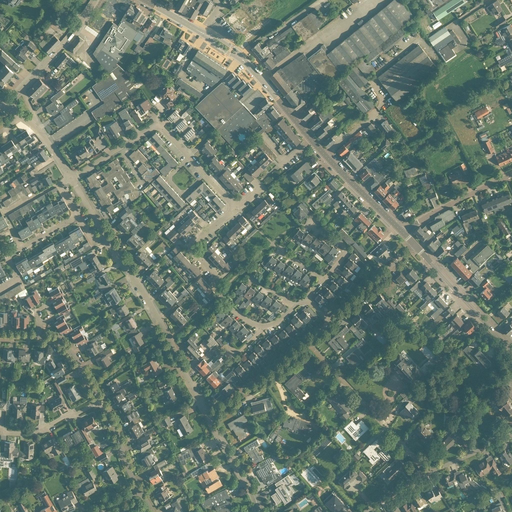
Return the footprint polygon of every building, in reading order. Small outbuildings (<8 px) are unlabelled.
[(193,0),(180,0),(176,8),(186,14),(187,15),(192,6),(191,5),(193,0)] [(195,0),(193,0),(191,5),(192,6),(187,15),(194,19),(199,11),(203,4),(197,1),(195,0)] [(197,0),(197,1),(203,4),(199,11),(201,15),(202,15),(205,16),(208,16),(214,5),(214,3),(208,0),(197,0)] [(404,4),(401,0),(400,0),(401,0),(400,0),(393,0),(330,52),(327,54),(342,73),(342,74),(414,16),(404,4)] [(422,0),(428,8),(425,10),(424,11),(424,10),(421,12),(423,16),(427,14),(445,2),(446,2),(448,0),(422,0)] [(463,0),(452,0),(433,13),(438,20),(465,2),(463,0)] [(492,8),(495,14),(502,10),(498,4),(499,3),(497,0),(490,5),(486,7),(488,10),(492,8)] [(136,8),(131,4),(130,4),(117,25),(113,23),(98,46),(93,53),(99,61),(108,73),(119,65),(116,64),(145,22),(148,17),(143,13),(144,11),(137,6),(136,8)] [(258,12),(262,18),(271,11),(267,5),(258,12)] [(238,35),(255,23),(243,7),(226,18),(238,35)] [(497,28),(507,21),(504,18),(494,24),(497,28)] [(154,21),(152,19),(152,20),(150,19),(147,23),(146,22),(145,23),(141,30),(144,32),(147,27),(151,30),(152,28),(156,22),(155,22),(154,21)] [(292,26),(267,44),(271,50),(284,40),(283,39),(295,31),(303,42),(312,35),(301,20),(292,26)] [(500,30),(503,36),(495,40),(497,43),(505,39),(503,36),(511,31),(511,27),(510,24),(500,30)] [(40,32),(42,35),(49,28),(46,26),(40,32)] [(449,32),(445,26),(428,38),(445,63),(456,55),(452,49),(457,45),(457,44),(460,42),(453,30),(449,32)] [(164,28),(163,29),(160,27),(154,36),(171,45),(172,42),(171,42),(173,38),(171,37),(172,34),(167,31),(167,30),(164,28)] [(398,42),(406,35),(401,28),(392,34),(398,42)] [(53,35),(46,42),(43,39),(42,40),(38,36),(34,40),(42,47),(49,54),(60,41),(53,35)] [(79,36),(69,48),(75,53),(85,41),(79,36)] [(151,45),(154,38),(150,36),(146,43),(151,45)] [(173,48),(170,53),(168,52),(165,54),(182,64),(191,51),(190,50),(192,46),(186,42),(180,38),(173,48)] [(25,42),(21,47),(27,52),(29,50),(31,52),(36,47),(30,41),(27,44),(25,42)] [(290,53),(287,48),(282,42),(281,44),(273,50),(277,55),(274,57),(275,58),(273,59),(272,57),(274,55),(270,52),(264,57),(261,60),(263,63),(265,65),(269,70),(274,65),(275,64),(274,63),(276,64),(278,62),(290,53)] [(256,54),(262,49),(260,46),(261,45),(258,43),(252,48),(256,54)] [(342,73),(327,54),(330,52),(323,44),(320,47),(321,48),(307,59),(316,69),(320,74),(325,80),(329,86),(334,82),(332,80),(342,73)] [(25,55),(27,52),(21,47),(19,45),(15,49),(19,53),(16,56),(22,62),(27,57),(25,55)] [(386,88),(427,56),(418,45),(378,78),(386,88)] [(267,54),(267,53),(270,51),(266,46),(262,49),(256,54),(261,59),(267,54)] [(3,84),(4,83),(4,82),(4,81),(5,81),(5,80),(8,77),(8,78),(10,75),(13,72),(14,71),(15,72),(15,71),(16,70),(18,68),(19,67),(2,50),(0,52),(0,87),(0,88),(0,87),(1,86),(1,87),(3,85),(3,84)] [(192,72),(204,54),(201,52),(198,50),(193,57),(194,57),(191,61),(186,69),(192,72)] [(65,53),(60,59),(65,63),(67,61),(71,65),(74,61),(65,53)] [(273,74),(270,76),(278,86),(281,90),(285,95),(316,69),(307,59),(305,56),(303,53),(282,69),(281,68),(273,74)] [(192,72),(190,74),(193,76),(195,74),(197,76),(210,58),(208,57),(204,54),(192,72)] [(437,69),(427,56),(386,88),(396,101),(407,93),(414,87),(437,69)] [(511,56),(506,60),(503,62),(504,65),(511,60),(511,56)] [(204,81),(216,62),(210,58),(197,76),(204,81)] [(60,69),(65,63),(60,59),(55,64),(58,67),(60,69)] [(370,79),(367,76),(373,72),(362,59),(347,71),(347,72),(337,81),(364,114),(375,105),(360,87),(370,79)] [(220,79),(227,69),(216,62),(204,81),(212,86),(220,79)] [(137,82),(119,65),(108,73),(109,74),(92,86),(102,100),(103,100),(105,103),(91,112),(93,116),(92,117),(94,119),(95,118),(97,121),(106,114),(107,113),(130,97),(126,92),(126,91),(127,91),(127,90),(137,82)] [(302,98),(315,87),(311,81),(315,78),(320,74),(316,69),(285,95),(296,109),(305,102),(307,101),(306,99),(304,99),(303,100),(302,98)] [(242,103),(239,100),(252,88),(248,83),(247,84),(243,80),(242,81),(237,76),(234,73),(233,73),(232,72),(206,96),(202,99),(195,106),(217,129),(237,110),(243,105),(242,104),(242,103)] [(325,80),(320,74),(315,78),(320,84),(325,80)] [(36,96),(38,98),(44,91),(42,89),(46,86),(40,79),(28,92),(34,98),(36,96)] [(329,86),(325,80),(320,84),(324,90),(329,86)] [(60,88),(53,81),(49,85),(56,92),(60,88)] [(70,82),(61,90),(62,91),(71,84),(70,82)] [(166,85),(162,88),(158,91),(164,97),(165,96),(168,99),(163,103),(169,109),(172,105),(173,104),(171,102),(176,97),(172,93),(174,91),(171,87),(169,89),(166,85)] [(419,93),(414,87),(407,93),(409,95),(415,91),(418,94),(419,93)] [(57,93),(55,95),(58,98),(64,93),(62,91),(61,90),(57,93)] [(244,104),(217,129),(230,143),(263,113),(263,114),(272,106),(270,104),(271,104),(266,98),(259,104),(261,106),(258,108),(259,109),(255,112),(256,112),(253,115),(244,104)] [(62,114),(54,119),(58,126),(59,125),(60,127),(73,118),(73,117),(72,118),(68,112),(71,110),(70,109),(78,102),(76,99),(65,107),(60,111),(62,114)] [(135,109),(131,112),(135,118),(137,123),(142,120),(140,117),(147,112),(146,110),(152,106),(149,102),(147,99),(141,103),(143,106),(140,108),(136,111),(135,109)] [(50,104),(46,107),(46,108),(47,108),(48,109),(47,110),(48,111),(48,112),(49,113),(50,114),(52,113),(54,116),(60,111),(65,107),(64,107),(62,104),(60,105),(58,107),(54,102),(53,102),(50,104)] [(316,102),(300,114),(305,120),(312,114),(310,112),(313,110),(312,109),(314,107),(315,108),(319,105),(316,102)] [(273,120),(280,115),(272,106),(263,114),(249,126),(252,131),(256,127),(260,125),(263,128),(259,131),(255,134),(257,137),(266,130),(270,127),(268,124),(273,120)] [(478,119),(489,112),(486,106),(474,113),(475,114),(473,115),(475,118),(476,119),(477,118),(478,119)] [(131,118),(127,111),(125,108),(119,113),(124,121),(121,124),(124,127),(123,128),(125,131),(128,129),(128,128),(132,126),(128,119),(131,118)] [(177,125),(189,114),(186,111),(182,114),(182,115),(180,117),(177,113),(178,112),(176,109),(171,114),(167,117),(170,120),(171,119),(173,121),(177,125)] [(315,119),(309,124),(313,129),(319,124),(320,124),(323,121),(321,119),(326,114),(324,111),(323,111),(319,114),(320,115),(315,119)] [(192,127),(197,123),(194,120),(190,123),(190,124),(188,125),(185,122),(190,118),(190,116),(189,114),(177,125),(176,126),(180,131),(181,130),(185,134),(192,127)] [(275,125),(278,130),(286,123),(284,121),(285,120),(283,118),(275,125)] [(326,131),(335,123),(332,119),(318,130),(319,131),(316,133),(317,134),(318,136),(319,136),(320,138),(327,132),(326,131)] [(383,122),(379,125),(385,134),(386,133),(389,138),(395,133),(392,129),(392,128),(386,120),(383,122)] [(117,123),(116,121),(108,126),(109,128),(106,130),(106,131),(109,134),(111,138),(115,136),(116,137),(120,135),(116,130),(120,127),(117,123)] [(282,134),(291,127),(289,125),(288,126),(286,123),(278,130),(282,134)] [(371,124),(365,128),(370,134),(370,135),(376,130),(371,124)] [(334,139),(344,130),(341,126),(324,142),(329,147),(335,141),(334,139)] [(100,127),(94,131),(100,139),(105,135),(100,127)] [(185,134),(184,135),(186,138),(188,140),(189,138),(193,143),(197,140),(205,132),(202,129),(199,132),(197,134),(194,131),(195,130),(192,127),(185,134)] [(286,138),(293,132),(291,130),(292,129),(291,127),(282,134),(281,135),(282,137),(284,136),(286,138)] [(26,130),(21,133),(26,141),(28,144),(35,140),(33,136),(31,137),(26,130)] [(359,132),(351,138),(354,141),(361,135),(362,135),(360,131),(359,132)] [(148,140),(152,144),(160,137),(156,132),(148,140)] [(289,143),(298,136),(296,134),(295,135),(293,132),(286,138),(289,143)] [(21,144),(26,141),(21,133),(16,136),(20,142),(17,143),(21,149),(22,151),(25,149),(23,147),(21,144)] [(300,138),(298,136),(289,143),(293,147),(300,141),(298,139),(300,138)] [(165,142),(160,137),(152,144),(157,149),(161,145),(165,142)] [(77,151),(72,154),(73,157),(77,163),(82,159),(82,158),(86,155),(87,157),(91,154),(90,153),(98,148),(91,138),(86,141),(88,144),(82,147),(81,145),(77,148),(78,150),(78,151),(77,152),(77,151)] [(386,138),(382,143),(379,145),(383,150),(391,144),(386,138)] [(441,148),(450,144),(448,139),(439,143),(441,148)] [(11,140),(6,143),(13,154),(21,149),(17,143),(14,145),(11,140)] [(204,153),(212,146),(209,143),(210,142),(208,140),(207,141),(206,140),(202,143),(204,145),(201,148),(203,151),(202,152),(204,153)] [(342,156),(347,151),(348,150),(347,148),(352,143),(350,140),(338,151),(338,152),(339,154),(340,153),(342,156)] [(494,151),(489,140),(483,143),(487,153),(494,151)] [(13,154),(6,143),(1,146),(5,152),(1,154),(5,159),(13,154)] [(170,154),(161,145),(157,149),(165,158),(170,154)] [(214,149),(212,146),(204,153),(205,155),(206,154),(208,156),(212,153),(213,155),(214,155),(217,152),(216,151),(217,150),(215,148),(214,149)] [(349,153),(344,158),(348,162),(358,153),(362,149),(360,147),(356,151),(353,154),(350,152),(349,153)] [(34,160),(39,157),(45,153),(43,149),(36,153),(36,154),(29,159),(31,162),(34,160)] [(132,155),(130,156),(135,162),(138,159),(143,163),(142,164),(147,159),(141,153),(138,149),(135,151),(135,150),(131,154),(132,155)] [(352,166),(358,160),(356,158),(363,151),(362,149),(358,153),(348,162),(352,166)] [(275,159),(271,154),(269,156),(267,154),(265,152),(262,150),(260,152),(261,153),(259,155),(268,164),(270,162),(271,163),(273,161),(275,159)] [(500,166),(511,160),(507,151),(496,157),(500,166)] [(48,158),(45,153),(39,157),(40,159),(36,161),(32,163),(34,167),(48,158)] [(0,168),(1,168),(0,166),(10,160),(8,157),(5,159),(1,154),(0,154),(0,168)] [(178,163),(170,154),(165,158),(169,162),(173,167),(178,163)] [(211,169),(219,161),(216,159),(217,158),(214,155),(213,155),(210,159),(212,161),(208,164),(211,166),(210,167),(211,169)] [(266,166),(268,164),(259,155),(255,159),(257,161),(265,169),(267,167),(266,166)] [(106,172),(105,172),(102,174),(105,178),(122,167),(119,164),(118,164),(119,161),(117,158),(108,164),(109,166),(111,166),(112,168),(111,169),(106,172)] [(372,175),(378,169),(380,168),(375,162),(377,161),(374,158),(366,165),(368,168),(360,175),(361,176),(360,176),(361,178),(362,177),(364,180),(365,180),(364,180),(371,174),(372,175)] [(361,163),(358,160),(352,166),(356,171),(366,161),(364,159),(361,163)] [(219,161),(211,169),(213,170),(214,169),(216,171),(219,168),(221,170),(225,167),(224,166),(225,166),(223,163),(222,164),(219,161)] [(265,169),(257,161),(253,165),(260,172),(262,170),(263,171),(265,169)] [(164,175),(173,167),(169,162),(160,171),(161,172),(164,175)] [(247,166),(256,177),(258,175),(257,174),(260,172),(253,165),(251,163),(251,162),(247,166)] [(308,174),(308,173),(313,169),(307,162),(291,175),(297,183),(303,177),(300,173),(304,169),(308,174)] [(430,171),(426,163),(422,166),(426,174),(430,171)] [(228,171),(230,170),(227,166),(225,167),(221,170),(220,171),(222,174),(218,177),(220,179),(221,178),(223,181),(231,174),(228,171)] [(124,171),(122,167),(105,178),(108,182),(110,181),(111,179),(116,176),(117,176),(118,178),(118,179),(119,181),(128,175),(126,173),(123,172),(124,171)] [(146,167),(140,172),(142,174),(144,176),(143,177),(146,181),(147,180),(149,182),(153,179),(160,173),(156,168),(151,173),(148,169),(146,167)] [(415,167),(404,171),(408,178),(411,177),(409,174),(417,171),(415,167)] [(469,172),(466,167),(460,170),(463,175),(469,172)] [(99,181),(101,181),(100,179),(98,180),(97,179),(96,178),(96,176),(101,173),(102,174),(105,172),(102,168),(86,178),(88,182),(89,182),(89,185),(90,187),(99,181)] [(385,177),(378,169),(372,175),(371,174),(364,180),(365,180),(367,182),(367,183),(370,186),(369,187),(371,189),(371,188),(372,189),(378,183),(379,183),(385,177)] [(248,171),(245,173),(252,180),(255,178),(248,171)] [(226,186),(234,178),(236,176),(233,172),(231,174),(223,181),(226,183),(224,184),(226,186)] [(454,174),(449,176),(450,179),(452,185),(464,180),(461,174),(461,172),(458,173),(459,174),(455,176),(454,174)] [(25,173),(13,181),(16,186),(12,188),(8,191),(11,197),(12,196),(15,194),(17,193),(20,191),(22,190),(24,188),(21,183),(28,178),(25,173)] [(252,180),(245,173),(243,175),(250,182),(252,180)] [(311,175),(305,180),(313,188),(320,181),(318,178),(319,177),(317,174),(313,177),(311,175)] [(52,182),(48,175),(42,179),(39,181),(43,187),(52,182)] [(130,178),(128,175),(119,181),(120,183),(122,183),(123,185),(122,186),(117,189),(116,189),(113,191),(116,195),(133,185),(130,181),(129,181),(130,178)] [(151,182),(156,187),(164,180),(159,175),(151,182)] [(428,181),(425,175),(419,178),(422,184),(428,181)] [(231,189),(238,182),(235,179),(234,178),(226,186),(228,188),(229,187),(231,189)] [(328,190),(320,197),(312,205),(316,210),(324,203),(330,197),(331,196),(329,194),(339,185),(333,179),(325,186),(328,190)] [(168,184),(164,180),(156,187),(160,192),(168,184)] [(97,195),(113,185),(110,181),(108,182),(108,184),(103,187),(101,186),(100,185),(100,183),(101,183),(102,182),(101,181),(99,181),(90,187),(92,190),(95,190),(94,192),(97,195)] [(380,185),(374,191),(378,195),(389,183),(387,181),(382,186),(382,187),(380,185)] [(201,193),(208,186),(204,182),(194,190),(199,195),(201,193)] [(239,183),(238,182),(231,189),(233,191),(232,192),(234,194),(242,187),(239,183)] [(390,184),(389,183),(378,195),(381,198),(387,192),(385,190),(386,190),(390,186),(390,185),(390,184)] [(172,189),(168,184),(160,192),(164,197),(172,189)] [(113,185),(97,195),(99,199),(100,199),(100,202),(101,204),(110,199),(109,197),(108,197),(107,195),(107,194),(112,190),(113,191),(116,189),(113,185)] [(135,188),(133,185),(116,195),(119,199),(121,198),(122,196),(127,193),(128,193),(129,195),(129,197),(131,201),(138,197),(139,195),(140,191),(134,189),(135,188)] [(216,195),(208,186),(201,193),(205,197),(207,195),(211,199),(216,195)] [(386,203),(398,191),(396,188),(391,193),(391,194),(390,195),(389,193),(382,200),(386,203)] [(177,194),(172,189),(164,197),(169,201),(177,194)] [(190,203),(199,195),(194,190),(185,198),(190,203)] [(389,206),(395,200),(399,197),(398,196),(400,193),(398,191),(386,203),(389,206)] [(346,209),(352,204),(347,198),(341,192),(335,197),(338,200),(333,204),(334,205),(335,207),(338,204),(340,202),(346,208),(346,209)] [(508,192),(495,198),(500,211),(504,209),(502,205),(511,201),(508,192)] [(430,198),(431,201),(438,198),(435,193),(426,197),(427,199),(430,198)] [(181,199),(177,194),(169,201),(173,206),(181,199)] [(220,200),(216,195),(211,199),(208,202),(212,207),(220,200)] [(402,195),(399,197),(395,200),(389,206),(392,210),(398,204),(399,203),(404,197),(402,195)] [(270,196),(266,200),(271,205),(270,205),(274,210),(277,208),(279,206),(274,200),(270,196)] [(62,197),(60,199),(60,200),(57,201),(58,202),(58,203),(63,212),(69,209),(62,197)] [(330,197),(324,203),(326,206),(333,200),(330,197)] [(121,198),(119,199),(118,201),(114,204),(112,204),(111,202),(111,201),(111,200),(110,199),(101,204),(103,207),(106,208),(105,209),(108,213),(112,210),(124,202),(121,198)] [(495,198),(481,203),(485,212),(492,209),(493,210),(494,210),(495,213),(500,211),(495,198)] [(185,203),(181,199),(173,206),(177,211),(185,203)] [(260,203),(266,209),(270,205),(271,205),(266,200),(265,199),(260,203)] [(225,205),(220,200),(212,207),(217,212),(225,205)] [(58,202),(57,201),(52,205),(53,205),(53,206),(54,207),(57,213),(58,215),(63,212),(58,202)] [(54,207),(53,206),(53,205),(52,205),(51,203),(46,206),(47,209),(47,208),(52,216),(57,213),(54,207)] [(266,209),(260,203),(256,207),(262,213),(266,209)] [(303,210),(306,208),(301,203),(296,208),(298,209),(294,213),(297,216),(297,217),(297,218),(298,218),(299,219),(299,218),(301,220),(307,214),(303,210)] [(357,209),(352,204),(346,209),(351,214),(357,209)] [(52,216),(47,208),(47,209),(46,206),(45,206),(40,209),(42,212),(46,219),(52,216)] [(262,213),(256,207),(252,211),(258,218),(258,217),(262,213)] [(124,218),(129,214),(126,211),(127,210),(125,208),(119,213),(124,218)] [(408,208),(399,215),(404,222),(409,218),(407,214),(411,211),(408,208)] [(46,219),(42,212),(40,209),(35,212),(36,214),(41,222),(46,219)] [(447,210),(435,217),(435,218),(435,220),(434,220),(429,223),(428,223),(431,227),(430,227),(433,232),(439,228),(457,218),(452,209),(448,211),(447,210)] [(193,210),(188,214),(196,222),(200,218),(193,210)] [(258,218),(252,211),(251,210),(246,214),(252,220),(253,222),(258,218)] [(469,213),(472,220),(474,224),(477,223),(475,219),(479,217),(476,210),(472,211),(472,210),(469,211),(469,213)] [(360,220),(362,222),(366,218),(361,213),(355,220),(357,223),(360,220)] [(468,231),(467,227),(474,224),(472,220),(469,213),(462,216),(464,220),(460,222),(462,226),(462,227),(454,233),(457,237),(464,231),(466,235),(470,234),(468,231)] [(42,224),(41,222),(36,214),(31,218),(32,218),(37,227),(42,224)] [(2,215),(0,216),(0,222),(3,228),(8,225),(6,222),(8,221),(6,216),(4,218),(2,215)] [(196,222),(190,216),(186,220),(192,227),(196,223),(196,222)] [(238,220),(239,221),(246,228),(250,224),(243,216),(238,220)] [(31,218),(26,221),(27,223),(28,225),(31,230),(32,230),(37,227),(32,218),(31,218)] [(184,218),(180,223),(181,224),(188,231),(189,229),(190,230),(192,228),(191,227),(192,227),(186,220),(184,218)] [(368,220),(366,218),(362,222),(357,227),(364,233),(364,232),(368,229),(366,228),(371,223),(371,222),(371,221),(369,220),(368,220)] [(130,227),(132,230),(136,227),(129,219),(126,222),(123,219),(118,225),(124,232),(126,231),(127,230),(126,230),(130,227)] [(497,224),(503,233),(510,228),(504,220),(497,224)] [(239,221),(235,225),(241,231),(245,228),(246,228),(239,221)] [(141,222),(139,224),(138,225),(132,230),(131,231),(134,234),(144,225),(141,222)] [(414,232),(419,238),(420,237),(423,240),(426,238),(428,240),(433,236),(431,234),(430,235),(426,231),(430,227),(431,227),(428,223),(422,229),(420,227),(414,232)] [(188,231),(181,224),(177,229),(182,234),(183,234),(183,235),(188,231)] [(33,232),(32,230),(31,230),(28,225),(23,228),(27,236),(33,232)] [(241,231),(235,225),(231,229),(237,235),(241,231)] [(372,237),(381,228),(380,227),(378,229),(374,225),(367,232),(370,235),(372,237)] [(79,226),(74,229),(78,237),(83,234),(79,226)] [(178,238),(182,234),(175,227),(171,231),(178,238)] [(27,236),(23,228),(18,231),(22,239),(27,236)] [(342,228),(341,229),(338,232),(343,238),(344,240),(345,240),(344,240),(349,236),(342,228)] [(383,230),(381,228),(372,237),(374,239),(377,242),(384,235),(381,232),(383,230)] [(511,231),(510,228),(503,233),(505,236),(509,233),(511,237),(511,231)] [(80,240),(78,237),(74,229),(68,233),(69,235),(73,240),(74,243),(80,240)] [(237,235),(231,229),(227,233),(227,234),(234,242),(234,241),(233,239),(237,235)] [(302,241),(308,234),(306,231),(304,233),(300,229),(293,237),(298,241),(297,243),(299,245),(302,242),(302,241)] [(178,238),(171,231),(167,235),(174,242),(178,238)] [(234,242),(227,234),(223,238),(230,246),(235,242),(234,241),(234,242)] [(310,246),(317,238),(314,236),(313,237),(308,234),(302,241),(302,242),(306,245),(305,247),(308,249),(310,246)] [(69,235),(64,238),(70,248),(76,245),(74,243),(73,240),(69,235)] [(142,240),(139,242),(133,235),(127,240),(134,248),(136,246),(139,249),(142,245),(142,246),(145,243),(142,240)] [(355,242),(349,236),(344,240),(348,244),(350,246),(350,247),(355,242)] [(432,252),(441,243),(438,240),(439,240),(436,237),(427,246),(432,252)] [(70,248),(64,238),(59,241),(65,251),(70,248)] [(319,250),(325,242),(321,239),(319,240),(317,238),(310,246),(315,250),(314,251),(316,253),(319,250)] [(142,246),(145,248),(152,241),(150,239),(145,243),(142,246)] [(467,248),(462,243),(459,239),(454,243),(458,247),(459,248),(454,253),(458,257),(467,248)] [(444,249),(450,243),(449,242),(447,240),(441,246),(442,247),(437,252),(438,253),(437,254),(440,257),(447,252),(444,249)] [(65,251),(59,241),(54,244),(57,249),(58,252),(59,254),(65,251)] [(54,244),(53,242),(47,245),(53,255),(58,252),(57,249),(54,244)] [(316,253),(323,259),(325,258),(325,257),(326,256),(334,247),(331,245),(330,246),(325,242),(319,250),(316,253)] [(364,252),(355,242),(350,247),(353,249),(362,260),(367,255),(364,252)] [(460,260),(457,258),(451,264),(465,279),(471,274),(472,274),(496,252),(488,243),(471,258),(467,261),(464,257),(460,260)] [(216,249),(217,249),(217,248),(213,244),(205,251),(209,255),(216,249)] [(377,246),(370,252),(373,255),(374,256),(375,256),(376,256),(377,256),(378,255),(381,258),(378,261),(381,265),(391,256),(388,252),(390,250),(389,249),(389,248),(388,247),(387,246),(386,246),(385,244),(383,245),(379,249),(377,246)] [(53,255),(47,245),(42,248),(43,250),(46,256),(47,258),(52,255),(53,255)] [(174,257),(180,251),(182,250),(177,245),(169,253),(174,257)] [(328,263),(331,266),(334,262),(333,262),(342,251),(339,249),(338,250),(334,247),(326,256),(325,257),(325,258),(329,261),(328,263)] [(141,262),(149,255),(150,253),(146,248),(136,257),(141,262)] [(221,253),(217,249),(216,249),(209,255),(208,256),(212,260),(221,253)] [(43,250),(38,254),(42,261),(47,258),(46,256),(43,250)] [(184,255),(180,251),(174,257),(178,261),(184,255)] [(216,265),(223,259),(222,259),(225,257),(221,253),(212,260),(216,265)] [(354,253),(352,256),(351,255),(348,258),(350,259),(346,264),(354,270),(358,265),(361,268),(364,263),(354,253)] [(42,261),(38,254),(32,257),(39,267),(44,264),(42,261)] [(83,262),(82,263),(85,269),(88,267),(89,267),(89,266),(99,261),(95,255),(89,258),(85,261),(83,262)] [(146,267),(151,262),(154,265),(159,261),(162,258),(160,255),(154,260),(149,255),(141,262),(146,267)] [(188,259),(184,255),(178,261),(182,265),(188,259)] [(269,255),(261,262),(265,265),(266,264),(270,268),(269,270),(272,272),(274,269),(281,261),(278,259),(277,260),(272,256),(272,257),(269,255)] [(80,256),(69,263),(71,266),(73,268),(78,265),(82,263),(83,262),(80,256)] [(39,267),(32,257),(27,260),(30,265),(32,268),(33,270),(39,267)] [(30,265),(27,260),(26,258),(20,261),(26,271),(32,268),(30,265)] [(192,264),(188,259),(182,265),(186,269),(186,270),(192,264)] [(227,263),(223,259),(216,265),(220,269),(221,268),(227,263)] [(26,271),(20,261),(15,264),(21,274),(25,271),(26,271)] [(102,267),(99,261),(89,266),(89,267),(88,267),(89,269),(90,271),(86,274),(87,275),(86,276),(87,279),(90,277),(98,273),(97,273),(96,274),(95,271),(102,267)] [(229,261),(227,263),(221,268),(225,273),(233,266),(229,261)] [(283,273),(289,265),(287,263),(285,265),(281,261),(274,269),(279,273),(278,274),(280,276),(283,273)] [(193,262),(192,264),(186,270),(186,269),(186,270),(190,274),(197,267),(193,262)] [(357,273),(354,270),(346,264),(344,266),(345,267),(342,272),(349,279),(350,278),(353,274),(355,275),(357,273)] [(291,278),(298,270),(295,267),(294,269),(289,265),(283,273),(287,277),(286,279),(289,281),(291,278)] [(473,275),(468,279),(471,283),(471,282),(472,283),(486,270),(489,267),(487,265),(479,272),(478,271),(474,273),(473,275)] [(202,271),(197,267),(190,274),(194,279),(202,271)] [(414,281),(419,276),(412,269),(410,271),(408,268),(403,272),(403,271),(395,279),(400,285),(406,280),(410,284),(412,286),(410,289),(412,291),(413,290),(415,288),(416,287),(416,288),(420,284),(422,283),(419,280),(416,284),(414,281)] [(300,282),(306,274),(304,272),(302,273),(298,270),(291,278),(289,281),(296,287),(297,285),(300,282)] [(486,270),(472,283),(473,284),(472,284),(475,287),(480,282),(481,281),(488,275),(486,274),(486,273),(488,271),(486,270)] [(147,277),(152,282),(159,275),(157,273),(156,274),(154,271),(151,273),(148,276),(147,277)] [(349,279),(342,272),(338,276),(340,278),(338,281),(337,281),(345,287),(349,282),(351,284),(353,281),(350,278),(349,279)] [(100,288),(95,291),(96,293),(101,290),(111,284),(110,281),(106,273),(96,278),(100,285),(99,286),(100,288)] [(170,281),(173,278),(174,277),(171,274),(165,280),(168,283),(170,281)] [(311,278),(306,274),(300,282),(304,286),(303,287),(306,289),(314,279),(312,276),(311,278)] [(162,278),(159,275),(152,282),(157,287),(163,281),(161,278),(162,278)] [(195,282),(199,287),(205,281),(201,277),(195,282)] [(337,281),(338,281),(334,278),(331,283),(332,284),(330,287),(338,293),(342,288),(343,290),(345,287),(337,281)] [(490,300),(495,295),(491,291),(491,290),(490,289),(492,286),(489,282),(487,280),(481,285),(484,287),(486,288),(480,293),(486,300),(488,298),(490,300)] [(209,285),(205,281),(199,287),(203,291),(209,285)] [(423,295),(432,287),(426,282),(422,286),(420,284),(416,288),(416,287),(415,288),(413,290),(420,297),(423,295)] [(244,295),(251,287),(248,285),(247,287),(242,283),(236,290),(241,294),(239,296),(242,298),(244,295)] [(336,296),(338,293),(330,287),(327,284),(323,289),(325,290),(323,292),(322,292),(330,299),(333,301),(337,297),(336,296)] [(213,290),(209,285),(203,291),(207,295),(212,290),(213,290)] [(57,287),(49,292),(52,297),(55,296),(56,298),(62,295),(63,294),(61,289),(59,291),(57,287)] [(253,299),(259,291),(257,289),(255,291),(251,287),(244,295),(249,299),(246,303),(244,301),(239,307),(244,311),(247,307),(250,302),(252,301),(253,299)] [(432,287),(423,295),(425,298),(427,301),(426,302),(425,302),(428,305),(428,304),(429,303),(431,301),(433,300),(437,296),(435,294),(437,293),(432,287)] [(114,288),(105,293),(111,304),(120,299),(118,295),(116,291),(114,288)] [(37,298),(38,298),(40,297),(36,290),(31,292),(32,294),(29,296),(34,304),(39,302),(37,298)] [(96,293),(93,295),(94,297),(95,297),(97,298),(104,294),(101,290),(96,293)] [(164,301),(172,294),(169,290),(168,292),(165,290),(159,296),(164,301)] [(216,295),(212,290),(207,295),(204,297),(209,302),(216,295)] [(322,292),(323,292),(320,290),(317,292),(317,293),(316,294),(317,296),(315,299),(319,302),(323,305),(327,300),(328,301),(330,299),(322,292)] [(261,304),(268,296),(265,294),(264,295),(259,291),(253,299),(252,301),(256,305),(259,307),(261,304)] [(175,297),(172,294),(164,301),(169,307),(177,299),(175,297)] [(380,294),(373,300),(378,305),(377,306),(382,311),(389,305),(391,307),(393,310),(396,307),(396,306),(390,300),(389,299),(386,302),(384,299),(380,294)] [(56,309),(64,304),(62,300),(64,299),(62,295),(56,298),(54,299),(56,302),(53,303),(56,309)] [(25,296),(21,299),(25,306),(27,304),(29,307),(34,304),(29,296),(26,298),(25,296)] [(270,308),(276,300),(273,298),(272,300),(268,296),(261,304),(259,307),(261,309),(264,308),(265,309),(267,311),(269,310),(270,308)] [(438,316),(434,319),(435,320),(443,312),(448,307),(446,305),(447,304),(440,296),(435,300),(438,303),(436,306),(439,310),(438,311),(435,313),(438,316)] [(186,301),(183,298),(180,301),(178,303),(177,304),(180,307),(186,301)] [(392,298),(390,300),(396,306),(398,304),(392,298)] [(498,312),(503,318),(509,313),(504,307),(508,303),(504,299),(498,305),(499,304),(502,308),(498,312)] [(281,304),(276,300),(270,308),(269,310),(272,313),(268,319),(271,321),(273,320),(274,320),(280,313),(279,312),(285,305),(282,303),(281,304)] [(64,304),(56,309),(59,314),(62,312),(63,314),(70,310),(69,308),(70,308),(69,306),(69,305),(68,305),(67,302),(64,304)] [(112,315),(116,312),(119,317),(128,311),(124,304),(118,308),(116,309),(114,307),(109,309),(112,315)] [(366,313),(371,318),(375,314),(384,324),(388,320),(375,307),(373,309),(369,304),(366,307),(365,306),(363,309),(363,310),(363,311),(365,313),(366,313)] [(399,304),(398,304),(396,306),(396,307),(402,314),(405,311),(399,304)] [(176,320),(182,315),(179,312),(181,310),(179,307),(171,315),(176,320)] [(304,311),(300,315),(306,322),(311,318),(312,320),(315,317),(305,307),(303,309),(304,311)] [(435,320),(434,321),(435,322),(437,320),(438,322),(444,317),(443,316),(445,315),(448,318),(455,312),(450,307),(443,313),(443,312),(435,320)] [(214,324),(212,325),(215,328),(218,325),(221,322),(229,315),(227,313),(225,311),(223,309),(222,309),(221,310),(213,317),(217,321),(214,324)] [(20,327),(20,317),(16,317),(16,311),(15,310),(14,310),(13,310),(12,310),(11,311),(11,314),(8,314),(8,322),(11,322),(11,323),(14,323),(14,327),(20,327)] [(199,314),(196,311),(190,317),(192,320),(199,314)] [(300,315),(297,312),(294,314),(296,316),(292,320),(298,327),(299,327),(304,327),(306,326),(306,323),(306,322),(300,315)] [(26,327),(26,323),(29,323),(29,315),(24,315),(24,313),(20,313),(20,317),(20,327),(26,327)] [(57,328),(66,323),(64,320),(66,319),(63,314),(56,318),(57,321),(54,323),(57,328)] [(355,327),(357,330),(358,331),(363,326),(365,327),(368,325),(358,314),(352,320),(357,325),(355,327)] [(460,318),(459,317),(457,314),(450,320),(451,322),(445,327),(447,330),(460,318)] [(184,318),(182,315),(176,320),(178,323),(177,323),(180,326),(189,318),(187,315),(184,318)] [(233,320),(229,315),(221,322),(225,327),(224,328),(226,331),(229,328),(237,321),(234,318),(233,320)] [(120,320),(118,321),(120,325),(123,324),(124,326),(126,325),(129,330),(129,329),(132,328),(134,327),(135,327),(135,326),(136,325),(136,324),(135,321),(134,321),(131,317),(126,320),(124,318),(120,320)] [(464,322),(461,319),(460,318),(447,330),(449,332),(456,326),(457,328),(464,322)] [(298,327),(292,320),(289,322),(290,323),(286,327),(286,328),(293,335),(297,331),(299,332),(301,330),(298,327)] [(470,320),(461,329),(465,333),(464,333),(466,336),(473,330),(474,330),(477,327),(470,320)] [(241,325),(237,321),(229,328),(233,332),(232,333),(234,336),(244,326),(242,324),(241,325)] [(509,335),(511,332),(511,322),(510,325),(509,324),(503,329),(509,335)] [(72,330),(69,325),(68,326),(66,323),(57,328),(60,333),(63,331),(65,334),(72,330)] [(73,339),(82,334),(80,331),(83,329),(80,324),(72,330),(73,332),(70,334),(70,335),(70,336),(71,338),(72,338),(73,338),(73,339)] [(379,332),(375,328),(371,324),(369,326),(376,334),(379,332)] [(341,349),(341,350),(342,349),(342,348),(343,347),(345,348),(348,345),(340,336),(349,328),(346,325),(328,342),(337,352),(341,349)] [(244,326),(234,336),(235,335),(237,334),(241,338),(239,339),(242,341),(243,342),(246,339),(245,338),(252,332),(250,329),(248,331),(244,326)] [(286,328),(286,327),(285,326),(282,328),(283,330),(279,334),(286,341),(290,337),(292,339),(294,336),(293,335),(286,328)] [(279,334),(276,331),(274,333),(275,334),(271,338),(271,339),(278,346),(282,342),(284,344),(286,341),(279,334)] [(140,332),(138,333),(130,337),(135,345),(132,347),(135,352),(141,348),(139,344),(143,342),(140,337),(142,335),(140,332)] [(84,337),(82,334),(73,339),(76,344),(79,342),(81,345),(88,341),(85,336),(84,337)] [(190,354),(200,344),(198,346),(194,341),(198,337),(195,334),(185,342),(186,341),(190,345),(185,349),(190,354)] [(211,348),(217,343),(210,335),(206,339),(208,342),(206,344),(210,349),(211,348)] [(224,340),(220,336),(218,338),(216,340),(220,344),(220,345),(221,347),(224,344),(222,342),(224,340)] [(271,339),(271,338),(268,336),(266,338),(267,339),(263,343),(270,351),(274,347),(275,348),(278,346),(271,339)] [(363,338),(355,344),(358,348),(366,342),(363,338)] [(263,343),(260,340),(258,343),(259,344),(255,348),(261,356),(262,356),(266,352),(267,353),(270,351),(263,343)] [(98,345),(95,341),(94,342),(88,345),(89,347),(89,348),(86,350),(87,351),(86,351),(88,356),(89,355),(90,356),(98,351),(99,353),(103,351),(103,350),(102,351),(99,344),(98,345)] [(217,343),(212,347),(216,351),(215,352),(217,355),(222,350),(220,348),(218,346),(219,345),(217,343)] [(200,355),(200,354),(203,352),(199,349),(202,346),(200,344),(190,354),(195,359),(198,356),(200,355)] [(492,363),(480,349),(475,353),(474,354),(475,354),(474,355),(470,351),(472,349),(468,345),(464,349),(475,362),(479,359),(482,362),(480,364),(485,369),(487,367),(490,365),(491,365),(491,364),(492,363)] [(110,348),(102,352),(104,355),(101,358),(100,357),(96,359),(99,365),(100,364),(102,367),(104,365),(105,366),(111,362),(107,357),(113,354),(110,348)] [(261,356),(255,348),(252,350),(253,352),(249,356),(256,364),(256,363),(260,359),(262,361),(264,359),(262,356),(261,356)] [(346,357),(349,361),(350,361),(348,363),(352,368),(359,361),(355,357),(361,352),(357,348),(346,357)] [(14,360),(15,356),(15,353),(11,353),(11,349),(3,349),(2,361),(3,361),(6,361),(6,362),(14,362),(14,361),(14,360)] [(18,350),(18,355),(18,358),(21,358),(21,361),(29,361),(30,353),(25,353),(25,350),(18,350)] [(37,363),(39,363),(44,364),(45,357),(42,357),(43,354),(42,354),(42,352),(35,350),(34,356),(35,356),(34,360),(38,360),(37,363)] [(395,359),(391,363),(394,367),(400,374),(399,374),(401,377),(400,378),(406,383),(408,381),(412,386),(419,379),(424,374),(419,369),(418,369),(411,361),(407,364),(406,362),(407,361),(404,358),(403,359),(399,355),(400,356),(395,360),(395,359)] [(256,364),(249,356),(247,358),(248,360),(244,364),(250,371),(255,367),(256,369),(259,366),(256,363),(256,364)] [(154,358),(143,365),(146,370),(149,368),(151,371),(150,371),(153,376),(162,370),(160,366),(159,367),(154,358)] [(200,371),(208,364),(203,359),(197,365),(195,366),(196,366),(196,367),(200,371)] [(212,370),(220,363),(221,362),(218,359),(210,366),(208,364),(200,371),(204,375),(204,376),(206,374),(205,374),(209,370),(211,372),(212,370)] [(52,360),(46,364),(48,368),(50,370),(52,369),(52,370),(56,377),(60,375),(64,373),(61,367),(63,366),(61,362),(55,365),(52,360)] [(250,371),(244,364),(241,361),(238,363),(240,365),(235,369),(239,373),(238,373),(241,380),(244,378),(243,376),(247,372),(248,373),(250,371)] [(285,384),(290,389),(300,400),(303,397),(305,399),(309,395),(307,392),(305,394),(298,386),(297,387),(295,385),(309,373),(310,375),(314,371),(306,362),(301,367),(302,368),(297,372),(297,373),(285,384)] [(210,383),(219,375),(215,371),(222,365),(220,363),(212,370),(213,372),(208,376),(206,378),(210,383)] [(219,375),(210,383),(214,387),(215,387),(217,386),(216,385),(218,384),(220,382),(222,384),(225,382),(226,381),(227,380),(235,373),(233,370),(224,377),(225,376),(221,373),(219,375)] [(237,376),(235,373),(227,380),(226,381),(229,383),(222,390),(227,395),(229,392),(230,393),(232,391),(231,391),(234,388),(232,386),(234,385),(233,383),(235,381),(238,379),(237,376)] [(56,381),(58,385),(66,380),(64,376),(56,381)] [(63,393),(58,385),(56,381),(52,383),(59,395),(63,393)] [(113,384),(111,381),(104,385),(106,389),(107,388),(110,393),(119,387),(116,382),(113,384)] [(167,386),(165,382),(159,385),(161,389),(163,388),(167,397),(163,399),(166,404),(171,401),(172,402),(174,401),(174,400),(177,398),(171,387),(168,389),(166,386),(167,386)] [(425,389),(420,384),(416,388),(421,393),(425,389)] [(80,396),(78,392),(74,385),(70,387),(66,389),(72,401),(80,396)] [(124,394),(126,393),(123,388),(116,392),(117,395),(113,397),(115,402),(125,397),(124,394)] [(405,408),(399,413),(403,416),(407,419),(413,414),(414,413),(417,410),(411,404),(413,402),(409,399),(416,393),(413,389),(405,397),(409,402),(406,405),(405,404),(403,406),(405,408)] [(343,414),(342,415),(340,417),(344,421),(349,416),(346,412),(350,408),(348,407),(349,406),(348,405),(348,406),(344,402),(344,403),(342,401),(343,399),(338,393),(334,396),(331,393),(326,397),(335,406),(335,405),(343,414)] [(504,395),(500,399),(502,400),(496,404),(500,409),(501,408),(504,412),(497,417),(501,422),(511,413),(511,411),(511,410),(511,404),(509,401),(509,400),(508,398),(506,398),(504,395)] [(13,403),(13,407),(12,416),(21,417),(21,412),(26,412),(27,397),(20,397),(20,401),(13,401),(13,403)] [(64,405),(62,400),(60,397),(54,400),(53,400),(48,402),(54,412),(60,408),(60,407),(64,405)] [(249,407),(251,414),(273,408),(270,397),(251,402),(252,407),(249,407)] [(128,411),(135,407),(132,403),(129,404),(128,402),(118,407),(121,412),(127,409),(128,411)] [(434,407),(441,415),(446,410),(439,403),(434,407)] [(43,412),(44,407),(44,406),(40,405),(31,404),(30,417),(39,418),(39,412),(43,412)] [(128,414),(124,417),(126,421),(127,422),(132,419),(133,421),(139,418),(139,417),(140,416),(137,411),(134,412),(134,411),(133,411),(128,414)] [(176,420),(180,428),(177,429),(181,436),(192,430),(184,415),(176,420)] [(247,420),(246,419),(244,415),(228,423),(231,429),(235,427),(236,430),(234,430),(239,439),(247,435),(240,424),(247,420)] [(80,430),(83,435),(87,433),(85,431),(97,424),(92,417),(85,421),(85,420),(81,422),(84,428),(80,430)] [(168,417),(162,420),(166,426),(172,423),(168,417)] [(453,428),(457,425),(459,427),(464,423),(458,417),(450,425),(453,428)] [(131,433),(142,427),(139,422),(141,421),(139,418),(133,421),(135,424),(131,427),(130,426),(130,427),(128,428),(129,430),(129,431),(129,432),(129,433),(130,434),(131,433)] [(282,418),(281,423),(284,424),(283,426),(293,429),(298,431),(307,434),(311,423),(295,418),(294,420),(290,419),(290,421),(282,418)] [(352,420),(344,427),(347,430),(348,429),(353,434),(353,433),(357,437),(367,427),(362,421),(357,426),(354,424),(355,423),(352,420)] [(421,424),(418,426),(415,430),(422,438),(421,439),(421,440),(422,440),(422,441),(423,442),(424,442),(425,442),(425,441),(426,442),(429,438),(432,435),(433,434),(433,432),(432,430),(431,429),(429,429),(427,430),(421,424)] [(144,432),(142,427),(131,433),(134,438),(141,434),(144,433),(146,436),(149,434),(154,431),(152,427),(148,430),(146,431),(144,432)] [(446,448),(453,442),(456,440),(460,444),(465,440),(461,436),(462,434),(457,428),(453,432),(453,433),(441,444),(436,449),(441,454),(447,449),(446,448)] [(83,439),(80,435),(78,430),(73,433),(72,431),(63,436),(69,446),(79,440),(80,441),(83,439)] [(92,442),(87,433),(83,435),(88,444),(92,442)] [(152,439),(149,434),(146,436),(141,438),(143,442),(138,445),(139,448),(139,449),(140,450),(141,450),(141,451),(151,445),(148,441),(152,439)] [(55,455),(61,451),(64,457),(67,454),(60,442),(56,444),(52,439),(42,445),(47,452),(52,449),(55,455)] [(248,444),(244,447),(246,451),(248,450),(249,452),(249,453),(252,458),(252,459),(253,460),(257,458),(259,462),(264,459),(262,455),(260,457),(254,447),(260,444),(257,439),(248,444)] [(387,448),(377,439),(374,442),(370,446),(370,445),(364,451),(370,458),(371,458),(374,462),(377,459),(377,460),(380,457),(379,457),(380,456),(386,462),(391,457),(389,455),(390,454),(388,453),(388,454),(385,450),(387,448)] [(0,452),(0,465),(3,466),(4,461),(13,461),(13,456),(17,456),(18,448),(14,448),(14,446),(13,446),(14,442),(5,442),(4,453),(0,452)] [(33,444),(28,443),(24,443),(24,451),(19,451),(19,460),(23,460),(23,457),(33,458),(33,449),(33,448),(33,444)] [(96,457),(103,453),(102,450),(100,451),(98,446),(96,445),(91,449),(96,457)] [(182,455),(178,457),(180,461),(181,461),(185,459),(193,456),(195,457),(198,463),(199,462),(201,461),(208,458),(207,457),(202,447),(197,450),(196,449),(193,451),(191,446),(187,449),(181,452),(182,455)] [(146,457),(141,460),(141,461),(142,461),(145,466),(149,464),(150,464),(153,462),(153,463),(155,462),(154,461),(150,455),(152,454),(154,453),(152,448),(147,451),(144,453),(146,457)] [(511,461),(511,455),(511,454),(510,452),(507,454),(505,450),(498,455),(503,462),(506,461),(508,464),(511,461)] [(264,460),(267,465),(270,463),(282,456),(278,451),(271,455),(272,456),(264,460)] [(105,453),(101,456),(98,457),(101,462),(108,458),(105,453)] [(394,461),(383,471),(386,474),(385,474),(386,474),(383,477),(387,482),(390,479),(391,480),(399,472),(399,473),(403,470),(402,469),(406,466),(400,460),(397,457),(394,461)] [(479,463),(475,466),(481,475),(491,468),(496,475),(501,471),(493,460),(489,464),(485,459),(484,459),(483,460),(482,461),(479,463)] [(158,463),(160,468),(167,464),(164,460),(158,463)] [(273,468),(270,463),(267,465),(258,470),(258,469),(256,471),(259,477),(261,476),(262,476),(263,478),(262,478),(264,483),(267,482),(267,483),(268,485),(275,481),(276,481),(277,480),(275,478),(277,477),(272,469),(273,468)] [(316,475),(320,472),(313,465),(310,468),(316,475)] [(108,478),(111,483),(118,479),(116,476),(117,476),(112,467),(103,472),(106,479),(108,478)] [(201,467),(191,473),(193,477),(199,473),(200,474),(202,473),(207,481),(206,482),(208,486),(205,487),(208,493),(215,489),(217,488),(222,485),(219,479),(219,480),(217,477),(218,476),(214,468),(208,471),(207,470),(204,472),(201,467)] [(152,481),(153,484),(161,479),(160,476),(163,475),(159,468),(150,473),(152,476),(149,477),(151,480),(150,480),(150,482),(152,481)] [(362,481),(366,477),(360,471),(358,473),(352,468),(350,470),(346,473),(341,477),(342,477),(338,480),(344,487),(347,483),(348,484),(352,479),(355,476),(356,475),(362,481)] [(96,476),(92,470),(87,473),(91,479),(96,476)] [(472,481),(470,476),(467,477),(466,474),(464,475),(463,473),(459,475),(459,476),(456,477),(457,480),(458,483),(463,489),(466,488),(465,485),(465,484),(469,482),(474,486),(473,488),(476,490),(477,489),(479,490),(478,491),(479,492),(486,488),(481,484),(480,486),(477,483),(473,480),(472,481)] [(271,495),(277,504),(282,500),(285,504),(291,499),(284,489),(293,483),(288,475),(275,483),(277,487),(275,489),(277,492),(271,495)] [(443,480),(439,481),(441,486),(445,484),(446,487),(453,484),(452,483),(457,480),(456,477),(455,475),(450,477),(449,475),(447,476),(447,475),(444,477),(442,478),(443,480)] [(92,481),(91,482),(88,478),(76,484),(81,493),(84,491),(85,493),(84,493),(85,494),(86,494),(87,495),(97,490),(92,481)] [(164,485),(162,486),(158,488),(160,492),(156,494),(157,497),(158,497),(161,502),(170,496),(168,493),(169,492),(167,488),(166,489),(164,485)] [(208,498),(201,503),(204,507),(209,504),(211,506),(214,504),(216,503),(220,504),(222,508),(226,507),(227,510),(228,511),(231,511),(234,511),(232,505),(228,494),(226,489),(218,493),(218,492),(214,495),(208,498)] [(434,500),(435,500),(442,496),(437,489),(433,491),(431,489),(425,493),(431,502),(434,500)] [(65,511),(69,511),(73,510),(72,510),(74,508),(75,507),(73,504),(78,501),(76,498),(71,490),(67,493),(68,495),(58,501),(64,511),(65,511)] [(495,490),(492,493),(497,498),(499,496),(502,495),(499,490),(496,492),(495,490)] [(48,493),(47,494),(45,491),(42,493),(44,496),(42,497),(48,507),(38,511),(54,511),(57,510),(55,506),(48,493)] [(311,500),(316,496),(313,491),(307,495),(311,500)] [(326,502),(334,511),(335,511),(339,509),(338,508),(343,503),(335,494),(326,502)] [(412,498),(415,502),(418,507),(421,504),(423,507),(428,504),(423,497),(420,498),(418,495),(412,498)] [(176,499),(175,500),(170,503),(173,507),(171,508),(170,507),(167,509),(167,510),(168,511),(179,511),(178,510),(181,508),(176,499)] [(497,507),(492,509),(493,511),(505,511),(504,509),(500,501),(495,504),(497,507)] [(24,511),(28,510),(24,502),(19,504),(23,511),(24,511)] [(401,506),(404,511),(410,511),(416,509),(412,502),(407,505),(406,503),(401,506)]
